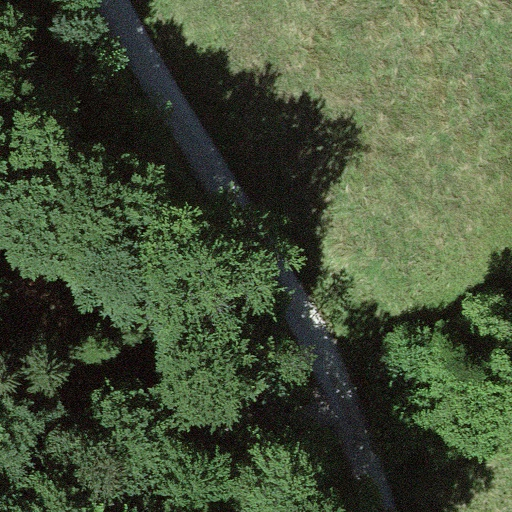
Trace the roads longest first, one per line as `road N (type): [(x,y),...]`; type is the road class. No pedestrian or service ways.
road 1 (track): [(376,511),(343,397),(113,0)]
road 2 (track): [(343,397),(195,434),(51,511)]
